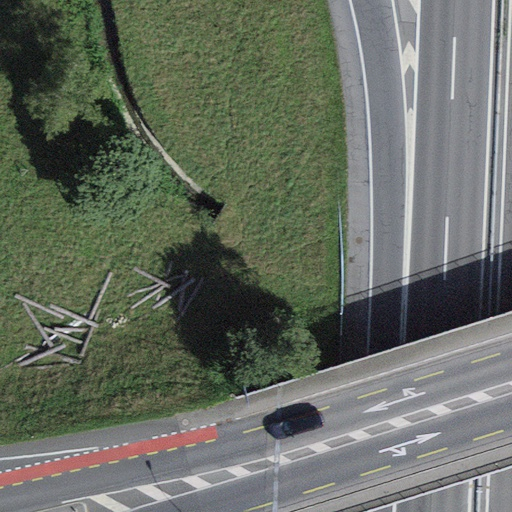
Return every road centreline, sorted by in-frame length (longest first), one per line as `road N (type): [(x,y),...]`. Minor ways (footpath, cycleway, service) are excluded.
road 1 (trunk): [(369,0),(391,169),(386,377),(433,494)]
road 2 (trunk): [(456,0),(433,494)]
road 3 (secondary): [(511,380),(95,503)]
